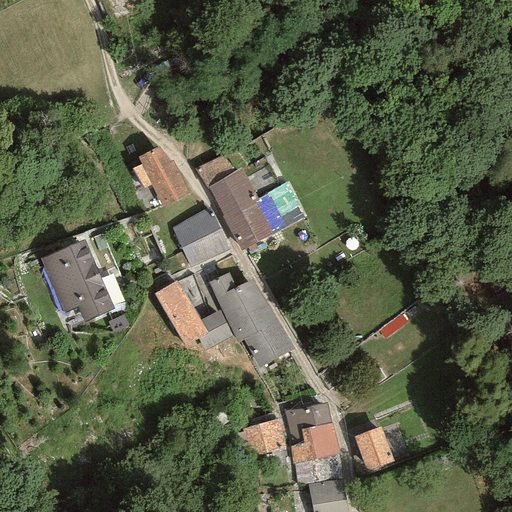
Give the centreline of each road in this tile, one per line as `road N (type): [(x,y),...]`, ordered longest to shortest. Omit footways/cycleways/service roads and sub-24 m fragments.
road 1 (track): [(233,249),(176,158),(128,114),(88,0)]
road 2 (track): [(350,511),(335,418),(233,249)]
